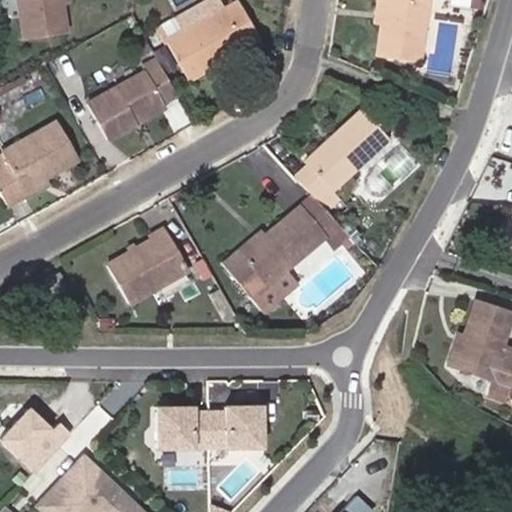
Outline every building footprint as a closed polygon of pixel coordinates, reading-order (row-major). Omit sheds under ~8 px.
[(18,0),(23,34),(65,28),(61,0),(18,0)] [(187,76),(258,36),(239,1),(225,9),(220,0),(208,0),(180,16),(188,30),(167,42),(187,76)] [(416,60),(426,0),(377,0),(374,23),(382,24),(376,54),(416,60)] [(88,102),(109,138),(135,123),(131,116),(160,98),(163,101),(176,93),(156,57),(141,66),(144,70),(88,102)] [(135,123),(165,105),(163,101),(160,98),(131,116),(135,123)] [(360,110),(306,159),(310,163),(295,176),(313,195),(326,209),(338,198),(331,190),(387,140),(360,110)] [(25,193),(28,198),(51,186),(45,175),(76,157),(57,120),(3,151),(9,162),(0,166),(0,190),(7,203),(25,193)] [(3,151),(0,152),(0,166),(9,162),(3,151)] [(283,270),(325,236),(328,240),(343,227),(326,209),(313,195),(265,234),(259,239),(256,236),(238,251),(264,284),(283,270)] [(328,240),(333,246),(341,239),(348,233),(343,227),(328,240)] [(129,303),(188,269),(165,230),(106,264),(129,303)] [(265,234),(262,231),(256,236),(259,239),(265,234)] [(346,246),(354,239),(348,233),(341,239),(346,246)] [(264,284),(238,251),(223,262),(250,296),(255,292),(264,284)] [(283,270),(264,284),(255,292),(267,307),(294,285),(283,270)] [(50,291),(66,283),(59,271),(42,279),(50,291)] [(511,314),(511,310),(477,298),(464,331),(451,364),(494,379),(488,395),(504,401),(511,376),(511,347),(502,344),(511,314)] [(464,331),(458,329),(446,362),(451,364),(464,331)] [(48,437),(72,410),(57,396),(33,424),(48,437)] [(89,443),(112,417),(97,404),(74,430),(89,443)] [(208,447),(260,446),(260,410),(244,410),(244,405),(223,406),(223,411),(207,411),(208,447)] [(155,447),(208,447),(207,411),(191,411),(191,406),(171,406),(171,411),(155,411),(155,447)] [(63,511),(127,511),(134,505),(83,456),(37,504),(45,511),(61,511),(63,511)]
